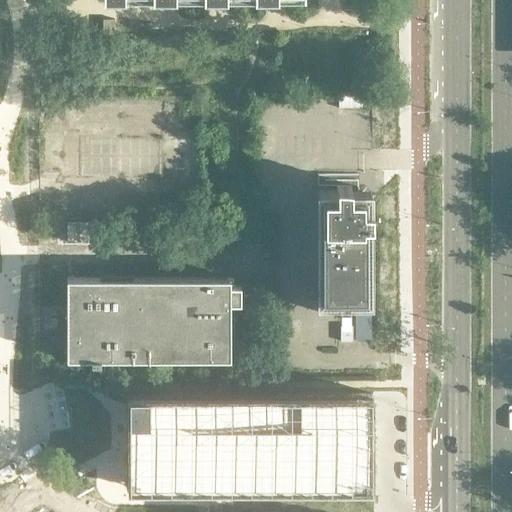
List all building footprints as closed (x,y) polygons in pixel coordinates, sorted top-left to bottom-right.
[(114,19),(102,18),(102,35),(114,35),(114,19)] [(160,130),(161,103),(72,101),(72,128),(160,130)] [(351,184),(336,184),(336,189),(317,189),(317,300),(339,300),(339,317),(348,317),(348,308),(348,300),(370,301),(371,223),(372,223),(372,209),(363,209),(364,203),(357,196),(351,196),(351,184)] [(66,242),(90,242),(90,221),(66,221),(66,242)] [(66,357),(91,357),(91,361),(100,361),(100,357),(230,357),(230,302),(240,302),(240,284),(230,284),(230,276),(66,276),(66,357)] [(371,487),(370,393),(128,394),(128,487),(371,487)]
